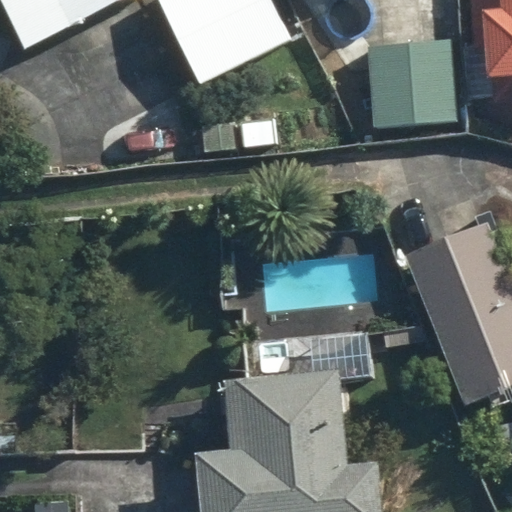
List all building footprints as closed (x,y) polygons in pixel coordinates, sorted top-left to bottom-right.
[(12,0),(36,47),(131,0),(12,0)] [(290,0),(167,0),(211,91),(311,43),(290,0)] [(511,0),(481,0),(485,50),(501,49),(505,98),(511,97),(511,0)] [(474,34),(375,44),(384,135),(483,125),(474,34)] [(511,272),(491,221),(416,251),(480,408),(511,394),(511,272)] [(273,379),(245,380),(246,444),(221,444),(222,511),(412,511),(411,461),(363,461),(362,378),(380,378),(379,334),(273,336),(273,379)] [(92,511),(91,491),(41,494),(41,511),(92,511)]
